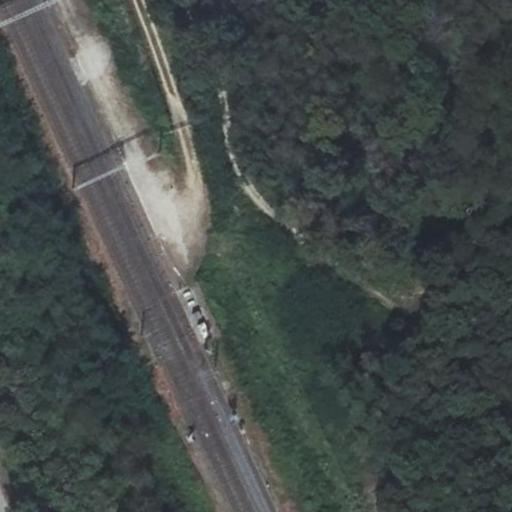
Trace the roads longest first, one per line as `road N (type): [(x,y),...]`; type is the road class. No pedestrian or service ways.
road 1 (track): [(511,428),(411,313),(305,255),(271,225),(184,0)]
road 2 (track): [(185,228),(196,174),(140,0)]
